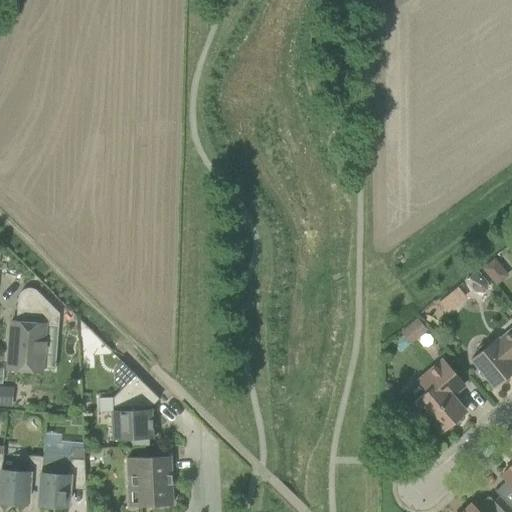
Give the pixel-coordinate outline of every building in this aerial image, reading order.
[(504,279),(505,271),(495,259),(482,269),(496,286),(504,279)] [(446,310),(464,297),(455,286),(438,299),(446,310)] [(59,313),(38,292),(36,290),(34,289),(33,289),(31,288),(29,288),(26,289),(23,290),(21,293),(19,295),(18,298),(16,322),(11,321),(8,369),(42,372),(45,325),(59,326),(59,313)] [(411,344),(428,330),(418,318),(401,332),(411,344)] [(89,335),(85,324),(78,326),(82,338),(89,335)] [(486,378),(494,388),(511,372),(511,362),(511,363),(511,362),(511,328),(499,339),(498,338),(471,360),(479,369),(478,373),(482,378),(486,378)] [(442,432),(465,412),(452,396),(464,385),(443,360),(419,381),(428,391),(411,406),(426,423),(431,419),(442,432)] [(147,403),(155,395),(135,374),(112,397),(113,412),(112,412),(113,439),(149,437),(149,426),(150,426),(150,427),(152,427),(151,407),(147,403)] [(0,403),(12,404),(12,385),(0,385),(0,403)] [(172,492),(171,452),(169,452),(169,456),(127,458),(128,489),(140,489),(141,505),(172,504),(172,492)] [(43,457),(41,481),(42,481),(40,505),(66,507),(68,482),(86,484),(85,460),(71,459),(72,455),(43,453),(43,457)] [(2,470),(1,478),(0,494),(0,501),(26,504),(28,480),(41,481),(43,457),(28,455),(27,472),(2,470)] [(495,491),(511,508),(511,464),(510,467),(511,468),(501,476),(506,481),(495,491)] [(472,504),(465,510),(462,511),(504,511),(489,496),(476,508),(472,504)]
